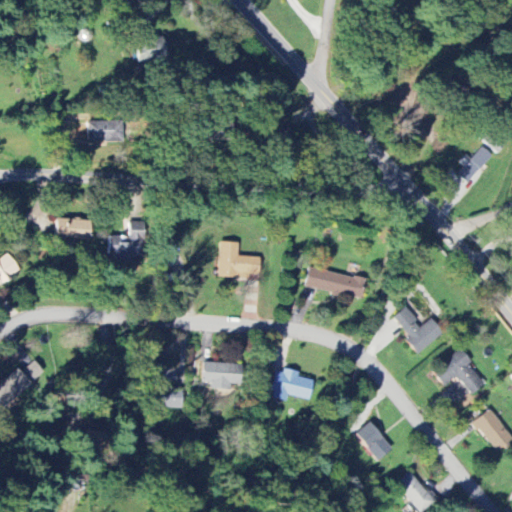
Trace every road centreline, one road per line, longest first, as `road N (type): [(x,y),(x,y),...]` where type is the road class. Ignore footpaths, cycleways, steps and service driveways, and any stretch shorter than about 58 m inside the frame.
road 1 (residential): [(489,511),(364,361),(309,334),(58,316),(0,333)]
road 2 (tertiary): [(511,319),(241,0)]
road 3 (residential): [(0,174),(407,195)]
road 4 (residential): [(330,104),(511,2)]
